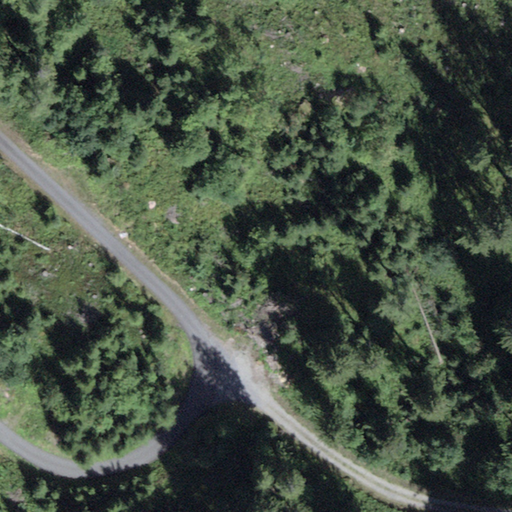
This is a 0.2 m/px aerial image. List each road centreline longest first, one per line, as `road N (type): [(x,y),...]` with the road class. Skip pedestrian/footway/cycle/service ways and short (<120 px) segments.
road 1 (track): [(0,137),(203,337),(207,374),(189,410),(157,444),(92,474),(57,468),(0,432)]
road 2 (track): [(207,374),(252,391),(358,474),(469,511)]
